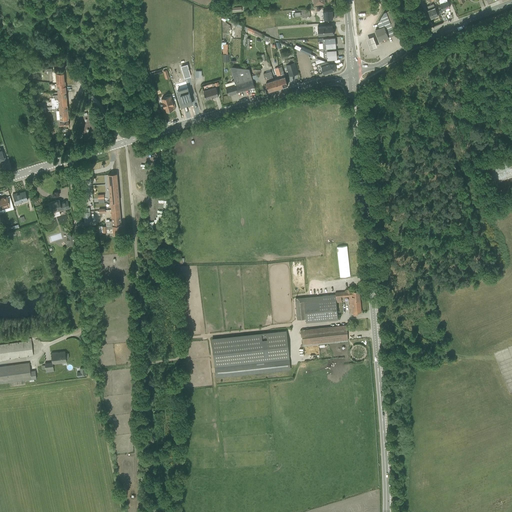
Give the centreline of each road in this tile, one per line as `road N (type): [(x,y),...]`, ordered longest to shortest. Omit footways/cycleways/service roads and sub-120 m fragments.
road 1 (primary): [(386,511),(353,76)]
road 2 (secondary): [(353,76),(0,180)]
road 3 (secondary): [(511,1),(379,64),(352,67)]
